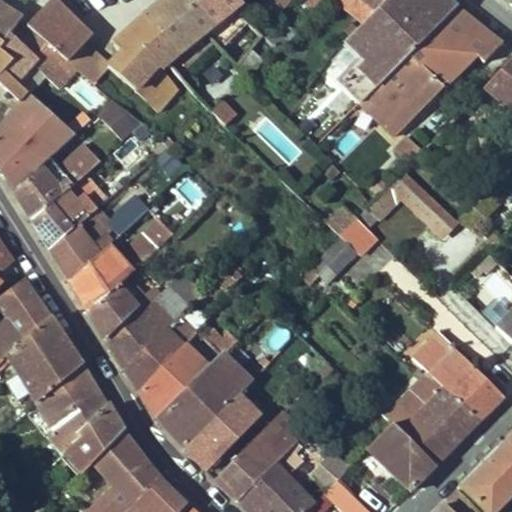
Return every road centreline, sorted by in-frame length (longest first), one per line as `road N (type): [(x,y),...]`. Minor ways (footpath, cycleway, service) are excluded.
road 1 (tertiary): [(222,511),(154,449),(0,204)]
road 2 (unknown): [(511,376),(387,255)]
road 3 (residential): [(511,413),(416,511)]
